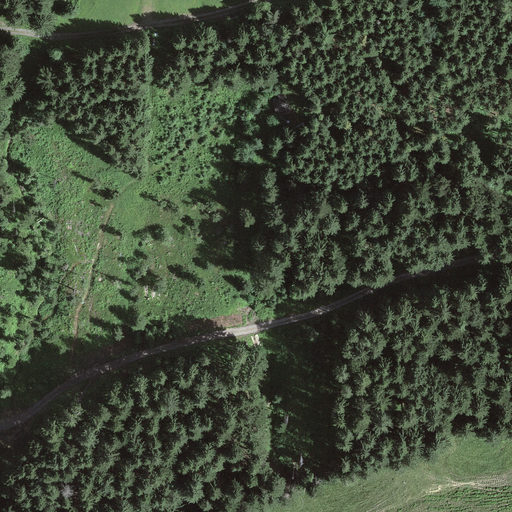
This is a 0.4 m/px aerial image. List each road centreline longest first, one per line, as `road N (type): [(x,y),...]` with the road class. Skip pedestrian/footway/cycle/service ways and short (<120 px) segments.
road 1 (track): [(0,429),(82,378),(156,348),(260,326),(511,248)]
road 2 (track): [(261,0),(58,34),(0,35)]
